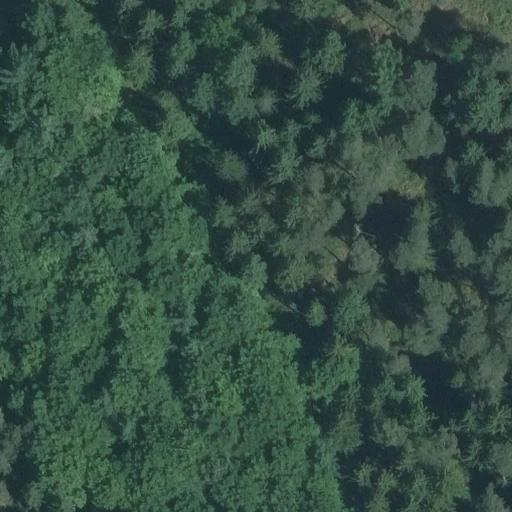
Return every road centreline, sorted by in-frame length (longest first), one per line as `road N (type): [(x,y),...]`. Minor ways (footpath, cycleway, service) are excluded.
road 1 (track): [(325,417),(92,0)]
road 2 (track): [(176,511),(325,417)]
road 3 (unknown): [(73,511),(0,413)]
